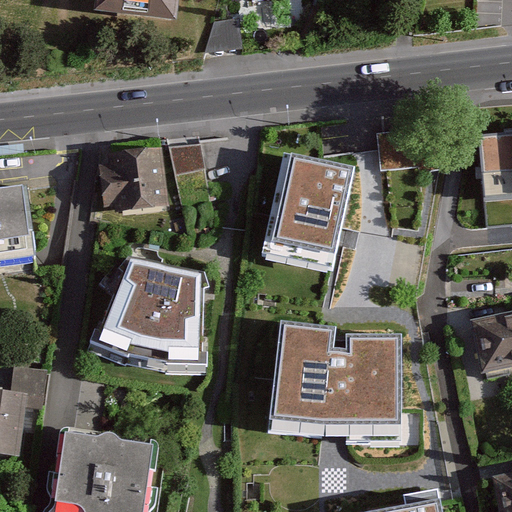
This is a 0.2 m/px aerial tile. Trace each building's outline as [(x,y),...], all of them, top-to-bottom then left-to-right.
[(182,0),(98,0),(97,12),(181,21),(182,0)] [(242,51),(241,22),(210,22),(211,52),(242,51)] [(511,131),(479,135),(485,202),(511,199),(511,131)] [(378,136),(381,172),(419,168),(420,174),(439,173),(444,151),(416,144),(415,132),(378,136)] [(204,147),(176,147),(178,200),(206,199),(204,147)] [(163,154),(108,160),(110,177),(101,178),(105,213),(114,212),(115,220),(169,215),(163,154)] [(353,181),(292,168),(273,254),(334,268),(353,181)] [(19,192),(0,194),(0,261),(26,259),(19,192)] [(133,275),(100,353),(127,363),(130,358),(168,366),(169,374),(198,374),(200,288),(133,275)] [(482,382),(511,375),(511,318),(471,326),(482,382)] [(332,346),(284,340),(276,430),(326,437),(397,436),(396,354),(350,353),(351,370),(329,368),(332,346)] [(12,398),(0,396),(0,459),(20,462),(27,411),(44,413),(49,374),(16,370),(12,398)] [(99,451),(66,447),(58,511),(145,511),(152,460),(118,454),(111,448),(106,448),(99,451)] [(511,511),(511,474),(491,478),(497,511),(511,511)]
